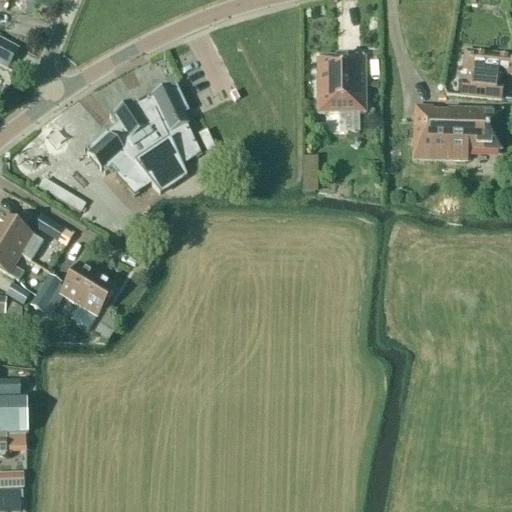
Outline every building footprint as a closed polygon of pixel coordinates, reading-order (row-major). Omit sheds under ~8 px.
[(18,50),(0,41),(0,67),(7,71),(18,50)] [(467,83),(462,83),(461,98),(504,103),(505,88),(503,88),(504,77),(511,78),(511,58),(465,52),(463,72),(468,72),(467,83)] [(364,60),(316,61),(317,117),(365,116),(364,60)] [(188,129),(190,128),(185,117),(189,115),(176,86),(175,86),(176,89),(173,91),(172,88),(152,97),(153,100),(150,101),(149,98),(147,99),(148,101),(139,105),(137,100),(135,101),(137,104),(134,106),(133,104),(114,115),(115,118),(112,120),(111,117),(109,118),(114,127),(108,134),(106,132),(83,152),(84,154),(87,152),(89,154),(87,156),(101,172),(103,170),(106,173),(103,175),(105,177),(112,170),(117,175),(115,177),(133,198),(151,187),(160,197),(161,195),(160,194),(185,178),(185,179),(187,178),(183,169),(201,158),(188,129)] [(412,161),(467,163),(468,152),(501,153),(502,113),(449,111),(449,113),(434,113),(434,109),(414,109),(412,161)] [(304,152),(305,187),(320,187),(319,152),(304,152)] [(229,189),(241,186),(237,174),(225,177),(229,189)] [(43,177),(39,186),(83,207),(87,198),(43,177)] [(39,222),(34,230),(45,237),(47,234),(52,225),(41,218),(39,222)] [(42,245),(31,238),(2,219),(0,222),(0,245),(19,258),(26,247),(37,254),(42,245)] [(0,273),(7,277),(18,284),(24,275),(13,268),(19,258),(0,245),(0,273)] [(78,265),(59,298),(73,307),(93,274),(78,265)] [(116,288),(93,274),(73,307),(97,321),(116,288)] [(51,319),(58,308),(49,303),(60,286),(47,278),(30,307),(51,319)] [(11,286),(5,297),(22,308),(29,297),(11,286)] [(0,327),(1,327),(1,317),(2,316),(20,317),(21,310),(3,300),(0,300),(0,327)] [(104,316),(93,335),(106,343),(118,324),(104,316)] [(18,382),(0,382),(0,399),(18,399),(18,382)] [(0,435),(23,435),(23,404),(0,403),(0,435)] [(23,475),(0,475),(0,491),(23,490),(23,475)] [(0,501),(14,501),(14,493),(0,493),(0,501)]
